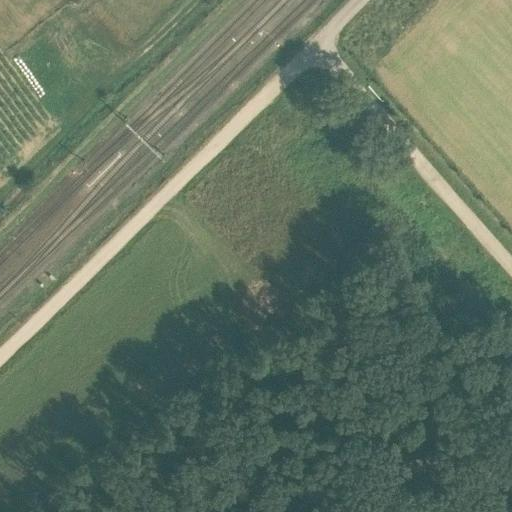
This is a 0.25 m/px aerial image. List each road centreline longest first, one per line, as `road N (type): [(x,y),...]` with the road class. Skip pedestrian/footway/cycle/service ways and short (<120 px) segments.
road 1 (unclassified): [(368,0),(0,359)]
road 2 (track): [(511,263),(321,47)]
